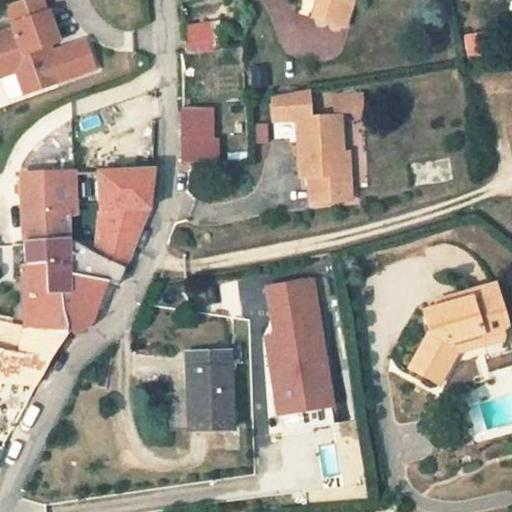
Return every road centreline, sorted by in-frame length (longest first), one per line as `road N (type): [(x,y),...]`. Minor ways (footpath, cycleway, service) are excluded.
road 1 (residential): [(0,506),(67,369),(113,323),(168,205),(162,0)]
road 2 (unknown): [(142,261),(254,272),(506,209)]
